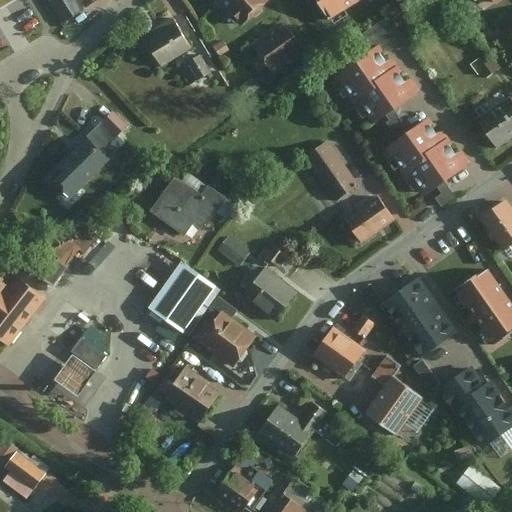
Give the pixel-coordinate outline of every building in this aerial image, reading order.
[(78,0),(62,0),(55,5),(68,27),(88,16),(78,0)] [(215,0),(245,29),(273,0),(215,0)] [(319,0),(330,19),(365,0),(319,0)] [(147,41),(161,67),(193,49),(178,23),(147,41)] [(251,44),(272,77),(304,55),(283,23),(251,44)] [(382,57),(377,50),(368,57),(333,81),(338,87),(343,83),(354,99),(352,101),(356,107),(361,103),(374,121),(412,95),(396,71),(393,72),(382,57)] [(203,57),(188,65),(197,83),(212,75),(203,57)] [(511,102),(510,99),(477,123),(499,152),(511,142),(511,102)] [(119,137),(104,122),(88,139),(102,153),(119,137)] [(444,145),(428,123),(388,150),(384,153),(388,160),(394,156),(405,173),(403,174),(407,179),(413,175),(425,193),(464,167),(447,143),(444,145)] [(86,140),(46,178),(70,202),(109,165),(86,140)] [(358,187),(327,146),(305,162),(335,203),(358,187)] [(208,187),(202,197),(175,179),(151,214),(185,238),(194,225),(205,232),(227,201),(208,187)] [(394,223),(379,201),(346,223),(360,245),(394,223)] [(511,205),(510,202),(482,220),(502,252),(511,246),(511,205)] [(252,254),(228,236),(218,250),(241,268),(252,254)] [(290,255),(271,243),(262,256),(281,269),(290,255)] [(40,278),(53,288),(75,260),(62,250),(40,278)] [(214,286),(183,266),(150,312),(182,332),(214,286)] [(300,295),(264,270),(244,299),(279,324),(300,295)] [(511,304),(488,271),(456,292),(496,345),(511,332),(511,304)] [(0,338),(8,345),(45,299),(15,275),(7,285),(0,279),(0,338)] [(387,304),(406,331),(437,310),(419,283),(387,304)] [(258,336),(224,310),(199,343),(234,368),(258,336)] [(406,331),(423,356),(454,334),(437,310),(406,331)] [(381,349),(393,335),(373,317),(361,330),(381,349)] [(367,350),(336,330),(318,358),(349,378),(367,350)] [(98,373),(109,357),(90,344),(83,339),(72,355),(98,373)] [(55,383),(79,400),(98,373),(74,356),(55,383)] [(401,367),(387,357),(373,377),(387,387),(392,379),(401,367)] [(185,368),(165,399),(204,424),(224,393),(185,368)] [(398,436),(423,402),(392,379),(387,387),(367,413),(398,436)] [(511,428),(511,413),(490,384),(480,391),(458,407),(486,447),(511,428)] [(310,404),(299,420),(278,405),(258,434),(295,459),(315,430),(325,414),(310,404)] [(17,449),(5,441),(0,449),(0,465),(4,468),(17,449)] [(48,473),(18,453),(7,470),(37,489),(48,473)] [(489,505),(504,488),(474,462),(460,480),(489,505)] [(244,511),(260,488),(232,470),(214,497),(236,511),(244,511)] [(307,511),(281,493),(266,511),(307,511)]
